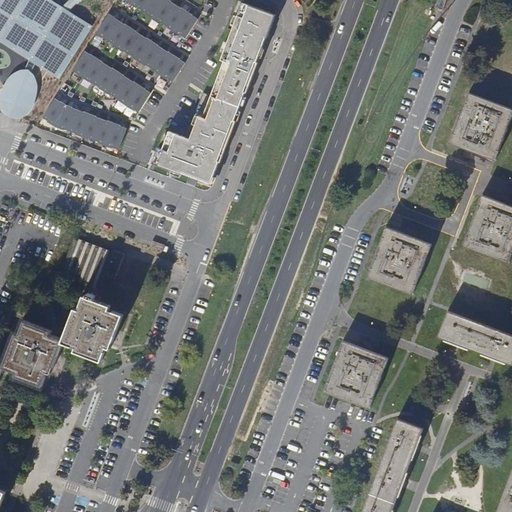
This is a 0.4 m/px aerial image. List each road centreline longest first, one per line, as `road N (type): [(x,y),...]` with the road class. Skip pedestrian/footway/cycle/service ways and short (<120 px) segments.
road 1 (primary): [(199,496),(385,1)]
road 2 (primary): [(356,0),(172,485)]
road 3 (residential): [(246,511),(351,227),(376,201)]
road 4 (residential): [(217,220),(288,32),(280,0)]
road 5 (residential): [(5,137),(217,220)]
road 6 (residential): [(120,467),(202,255)]
road 7 (residential): [(202,255),(0,182)]
road 8 (residential): [(404,147),(461,0)]
road 9 (residential): [(474,174),(452,229),(376,201)]
